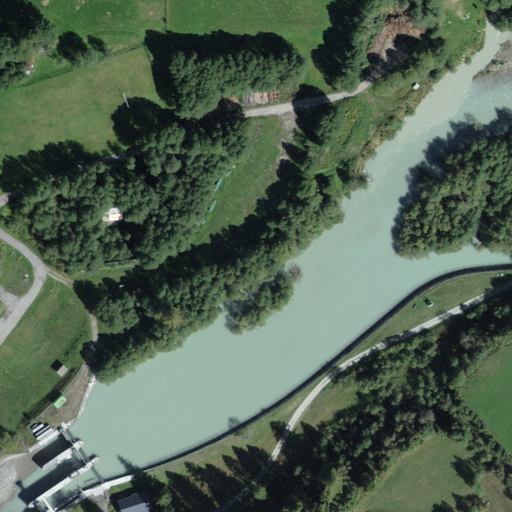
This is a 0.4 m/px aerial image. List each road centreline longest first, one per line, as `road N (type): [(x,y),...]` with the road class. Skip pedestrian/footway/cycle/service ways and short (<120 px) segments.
road 1 (track): [(0,199),(22,184),(188,127),(372,78),(470,0)]
road 2 (track): [(511,283),(350,361),(308,399),(256,479),(217,511)]
road 3 (unclassified): [(0,334),(40,273),(0,231)]
